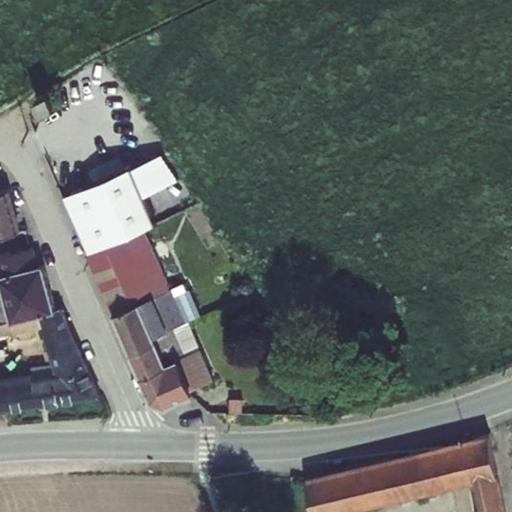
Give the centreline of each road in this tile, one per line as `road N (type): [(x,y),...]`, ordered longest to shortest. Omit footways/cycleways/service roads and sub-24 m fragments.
road 1 (tertiary): [(511,394),(335,441),(147,447)]
road 2 (residential): [(147,447),(34,185),(0,143)]
road 3 (tertiary): [(147,447),(0,448)]
